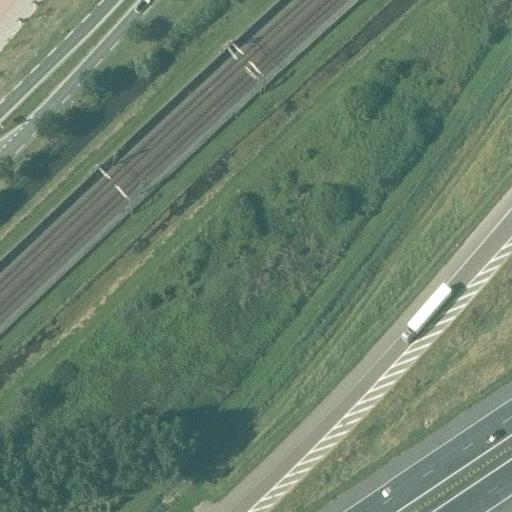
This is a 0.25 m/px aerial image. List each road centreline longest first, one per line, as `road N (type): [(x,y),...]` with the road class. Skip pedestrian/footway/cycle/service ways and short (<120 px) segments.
road 1 (motorway): [(511,221),(403,348),(240,511)]
road 2 (secondary): [(0,158),(147,0)]
road 3 (motorway): [(511,417),(371,511)]
road 4 (secondary): [(112,0),(0,112)]
